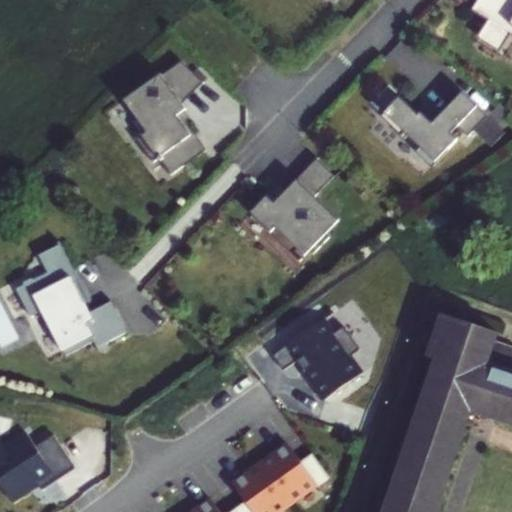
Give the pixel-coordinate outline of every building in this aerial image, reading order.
[(511,0),(479,0),(472,12),(511,37),(511,0)] [(139,136),(156,159),(162,155),(164,158),(165,156),(175,171),(193,158),(184,146),(198,137),(180,113),(182,111),(179,106),(186,101),(184,99),(205,78),(184,58),(165,72),(163,71),(126,97),(149,129),(139,136)] [(422,113),(392,84),(378,99),(389,109),(384,114),(405,134),(408,130),(423,145),(420,149),(435,163),(461,137),(455,131),(461,125),(471,135),(492,115),(467,90),(436,121),(425,110),(422,113)] [(305,172),(278,198),(271,191),(253,208),(271,226),(276,221),(307,252),(313,246),(316,250),(332,234),(327,229),(341,215),(318,193),(322,189),(305,172)] [(98,348),(128,333),(112,302),(90,314),(75,284),(80,281),(62,245),(40,256),(49,273),(34,281),(33,279),(24,284),(25,286),(17,289),(31,317),(44,311),(66,356),(95,342),(98,348)] [(436,511),(472,408),(475,399),(499,407),(496,417),(511,422),(511,370),(511,368),(511,344),(495,338),(497,330),(445,313),(430,357),(440,360),(386,511),(436,511)] [(328,318),(272,344),(282,366),(301,358),(318,396),(367,374),(345,325),(334,330),(328,318)] [(475,399),(472,408),(496,417),(499,407),(475,399)] [(0,445),(0,477),(14,499),(33,487),(32,485),(39,481),(45,489),(46,488),(46,487),(77,467),(77,468),(79,467),(57,433),(39,445),(31,432),(8,447),(0,445)] [(282,511),(321,484),(322,486),(334,477),(316,452),(305,461),(292,443),(237,482),(250,500),(232,511),(224,511),(215,498),(195,511),(282,511)]
